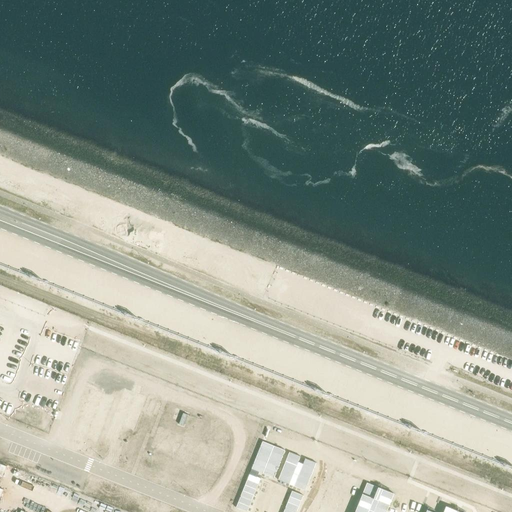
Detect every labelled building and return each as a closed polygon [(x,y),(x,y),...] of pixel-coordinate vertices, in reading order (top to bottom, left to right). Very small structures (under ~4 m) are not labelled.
[(91,388),(73,439),(85,443),(86,438),(99,442),(115,396),(91,388)] [(135,430),(147,395),(123,388),(106,439),(117,443),(122,426),(135,430)] [(258,487),(266,464),(157,427),(149,449),(258,487)] [(293,459),(289,471),(306,477),(310,465),(293,459)] [(44,461),(40,472),(78,486),(82,475),(44,461)] [(283,475),(277,494),(290,499),(294,487),(304,490),(306,482),(283,475)] [(317,511),(384,511),(315,487),(312,495),(322,498),(317,511)]
